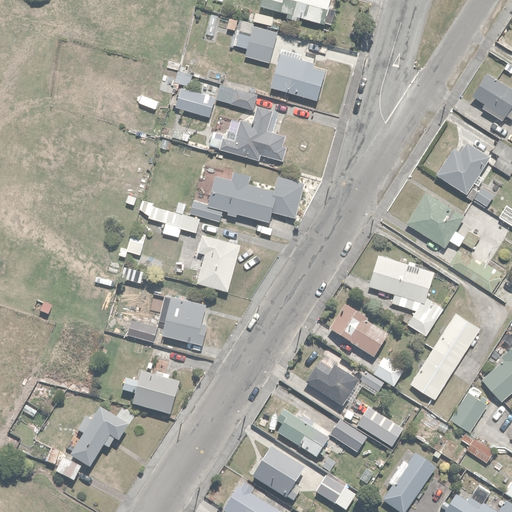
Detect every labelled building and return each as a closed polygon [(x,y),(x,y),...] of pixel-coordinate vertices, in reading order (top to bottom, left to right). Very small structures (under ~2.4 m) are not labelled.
[(300,15),(321,20),(334,24),(339,8),(329,5),(330,0),(260,0),(259,4),(287,11),(286,16),(298,20),(300,15)] [(278,30),(252,23),(244,55),(270,61),(278,30)] [(280,69),(275,68),(271,85),(319,98),(327,69),(312,65),(313,62),(291,56),(290,62),(282,60),(280,69)] [(511,106),(511,87),(486,71),(471,93),(484,102),(482,105),(504,119),(511,106)] [(252,107),(256,91),(249,89),(250,88),(221,80),(216,98),(252,107)] [(175,99),(174,104),(209,114),(214,94),(174,83),(170,97),(175,99)] [(126,106),(106,100),(103,111),(124,116),(126,106)] [(213,128),(209,144),(260,158),(261,153),(281,158),(288,134),(274,130),(279,112),(257,106),(252,122),(230,116),(226,132),(213,128)] [(187,127),(174,125),(172,136),(185,138),(187,127)] [(172,138),(160,136),(158,147),(170,149),(172,138)] [(485,169),(493,157),(478,148),(482,142),(473,136),(470,142),(466,140),(460,149),(452,144),(436,172),(467,191),(482,168),(485,169)] [(511,155),(511,147),(497,139),(490,150),(499,155),(493,164),(509,174),(511,169),(511,159),(510,158),(511,155)] [(223,207),(227,208),(226,212),(236,215),(237,211),(267,220),(270,209),(293,216),(303,182),(276,174),(272,189),(246,181),(249,172),(233,168),(230,179),(213,174),(206,197),(194,194),(189,211),(219,220),(223,207)] [(480,183),(472,196),(487,204),(494,192),(480,183)] [(458,245),(465,234),(456,228),(464,213),(426,189),(405,221),(444,246),(448,239),(458,245)] [(165,220),(162,232),(179,236),(181,227),(196,231),(200,216),(184,212),(187,202),(178,199),(175,210),(154,204),(155,200),(142,197),(139,207),(150,216),(165,220)] [(511,208),(504,204),(497,215),(511,223),(511,208)] [(469,227),(462,240),(473,247),(481,235),(469,227)] [(142,252),(146,232),(129,229),(126,246),(119,245),(117,254),(127,256),(128,250),(142,252)] [(228,289),(240,242),(201,231),(196,250),(204,252),(196,281),(228,289)] [(485,264),(458,247),(448,264),(492,291),(506,268),(489,258),(485,264)] [(435,269),(377,252),(367,285),(392,292),(389,301),(414,309),(404,323),(424,337),(440,315),(426,298),(435,269)] [(111,258),(107,271),(142,280),(145,269),(119,262),(119,260),(111,258)] [(169,295),(162,333),(204,341),(207,324),(204,324),(208,302),(169,295)] [(55,301),(42,297),(37,309),(51,314),(55,301)] [(339,312),(327,327),(369,355),(385,332),(358,314),(359,312),(360,311),(360,310),(360,309),(360,308),(360,307),(360,306),(359,305),(359,304),(359,303),(358,303),(358,302),(357,301),(356,300),(355,299),(354,299),(353,298),(352,298),(351,298),(350,298),(349,298),(348,298),(347,298),(346,298),(345,298),(344,299),(343,299),(343,300),(342,300),(341,301),(341,302),(340,303),(339,304),(339,305),(339,306),(338,307),(338,308),(338,309),(338,310),(339,311),(339,312)] [(454,310),(409,382),(435,399),(481,327),(454,310)] [(140,321),(137,336),(159,340),(161,324),(154,323),(155,316),(146,314),(145,322),(140,321)] [(151,341),(150,355),(158,355),(158,357),(171,358),(172,347),(169,347),(170,342),(151,341)] [(481,376),(500,397),(511,386),(511,344),(498,357),(500,359),(481,376)] [(366,371),(360,382),(378,392),(383,383),(393,388),(405,368),(382,355),(371,374),(366,371)] [(363,386),(355,381),(356,379),(334,365),(333,367),(319,358),(304,381),(326,396),(323,401),(335,409),(339,404),(340,404),(344,398),(352,403),(363,386)] [(177,394),(180,379),(169,377),(170,371),(152,367),(151,372),(138,370),(136,379),(123,376),(120,389),(134,391),(132,403),(171,411),(174,394),(177,394)] [(482,390),(471,382),(446,419),(453,424),(455,421),(469,430),(488,402),(478,396),(482,390)] [(33,417),(38,409),(26,402),(21,410),(33,417)] [(97,406),(90,418),(83,414),(74,429),(80,433),(68,454),(88,466),(102,444),(108,448),(114,439),(116,440),(126,423),(97,406)] [(366,406),(355,424),(393,447),(404,429),(366,406)] [(327,436),(281,409),(274,421),(280,424),(274,432),(315,457),(327,436)] [(368,436),(339,418),(329,435),(358,452),(368,436)] [(484,460),(493,447),(465,429),(459,438),(467,443),(465,448),(484,460)] [(306,464),(270,444),(251,476),(285,498),(286,495),(296,501),(304,487),(296,482),(306,464)] [(55,464),(61,450),(50,445),(44,459),(55,464)] [(385,482),(391,485),(382,499),(400,511),(403,511),(434,466),(413,452),(406,463),(400,459),(385,482)] [(81,465),(62,456),(54,471),(73,481),(81,465)] [(346,510),(356,492),(346,486),(347,483),(324,470),(313,491),(346,510)] [(242,477),(222,509),(225,511),(289,511),(292,509),(242,477)] [(511,511),(511,504),(504,499),(496,511),(495,511),(470,496),(466,501),(454,493),(442,511),(511,511)]
